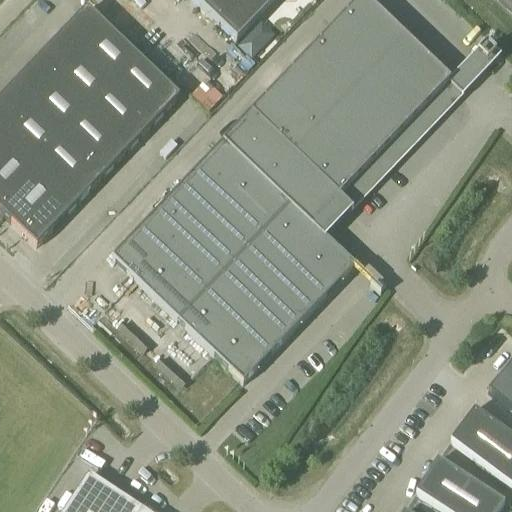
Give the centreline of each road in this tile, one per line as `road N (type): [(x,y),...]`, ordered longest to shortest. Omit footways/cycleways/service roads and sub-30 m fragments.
road 1 (unclassified): [(251,511),(0,274)]
road 2 (unclassified): [(312,511),(478,302),(511,232)]
